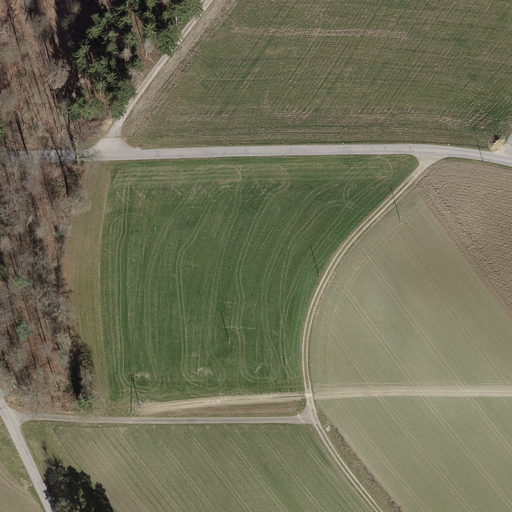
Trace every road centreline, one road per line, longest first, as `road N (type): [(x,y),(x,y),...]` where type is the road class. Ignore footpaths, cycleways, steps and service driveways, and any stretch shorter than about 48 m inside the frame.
road 1 (tertiary): [(0,157),(368,147),(511,160)]
road 2 (track): [(315,417),(309,324),(332,267),(366,221),(442,151)]
road 3 (track): [(6,414),(315,417)]
road 4 (track): [(209,0),(96,152)]
road 5 (tertiary): [(53,511),(0,400)]
